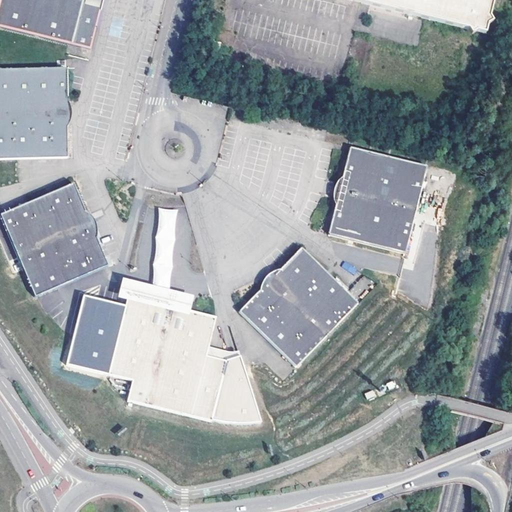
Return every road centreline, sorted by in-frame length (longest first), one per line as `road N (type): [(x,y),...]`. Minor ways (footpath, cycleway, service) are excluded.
road 1 (secondary): [(427,472),(209,511)]
road 2 (secondary): [(94,484),(60,461),(0,381)]
road 3 (motorway): [(393,490),(470,472),(492,487),(498,511)]
road 4 (unclassified): [(186,0),(162,101),(165,127)]
